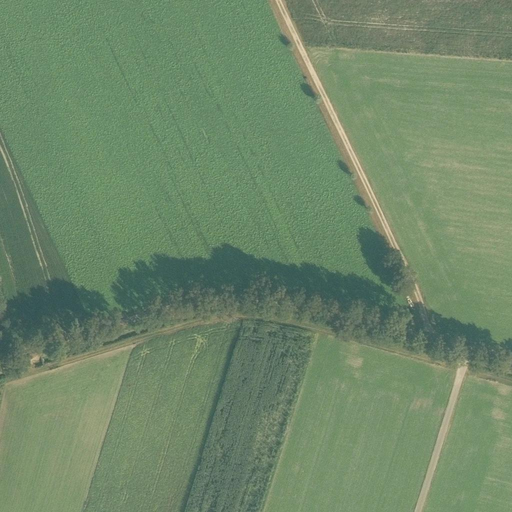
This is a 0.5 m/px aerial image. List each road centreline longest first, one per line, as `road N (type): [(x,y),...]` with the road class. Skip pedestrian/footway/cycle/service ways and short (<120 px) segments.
road 1 (unclassified): [(0,358),(182,303),(235,296),(468,347)]
road 2 (track): [(433,337),(280,0)]
road 3 (unclassified): [(417,511),(468,347)]
